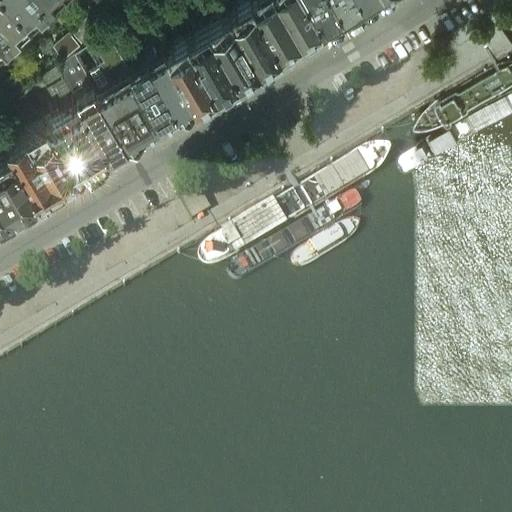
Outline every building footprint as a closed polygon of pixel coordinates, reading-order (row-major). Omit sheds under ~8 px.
[(9,0),(0,0),(0,24),(11,36),(28,21),(9,0)] [(42,0),(9,0),(28,21),(46,4),(42,0)] [(279,48),(250,0),(242,0),(227,9),(257,60),(279,48)] [(250,0),(279,48),(300,35),(279,0),(250,0)] [(320,23),(305,0),(279,0),(300,35),(320,23)] [(340,11),(333,0),(305,0),(320,23),(340,11)] [(359,0),(333,0),(340,11),(359,0)] [(257,60),(227,9),(206,21),(236,73),(257,60)] [(133,31),(122,13),(105,26),(115,42),(133,31)] [(236,73),(206,21),(185,34),(215,85),(236,73)] [(82,22),(73,30),(82,40),(91,32),(82,22)] [(0,24),(0,46),(11,36),(0,24)] [(128,64),(115,42),(105,26),(102,28),(89,38),(143,128),(160,118),(128,64)] [(68,29),(52,43),(62,54),(78,40),(68,29)] [(215,85),(185,34),(164,46),(164,47),(194,98),(215,85)] [(143,128),(89,38),(85,40),(97,59),(84,68),(74,49),(72,50),(125,139),(143,128)] [(194,98),(164,47),(164,46),(161,40),(144,50),(146,53),(178,107),(194,98)] [(23,49),(18,53),(26,62),(31,58),(36,53),(28,44),(23,49)] [(125,139),(72,50),(62,58),(56,61),(108,149),(111,147),(116,147),(121,144),(124,140),(125,139)] [(178,107),(146,53),(128,64),(160,118),(178,107)] [(108,149),(56,61),(43,71),(40,73),(60,106),(44,116),(45,118),(75,168),(93,158),(108,149)] [(75,168),(45,118),(25,129),(58,182),(65,178),(64,175),(75,168)] [(58,182),(25,129),(7,140),(36,191),(48,185),(49,187),(58,182)] [(36,191),(7,140),(1,130),(0,130),(0,178),(15,204),(36,191)] [(0,212),(15,204),(0,178),(0,212)] [(180,195),(177,197),(190,221),(208,210),(195,187),(180,195)]
